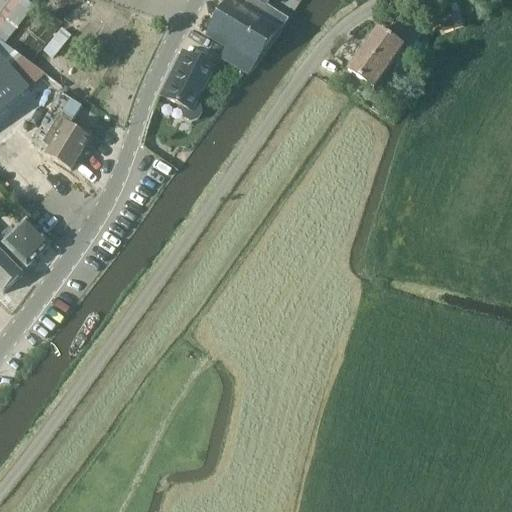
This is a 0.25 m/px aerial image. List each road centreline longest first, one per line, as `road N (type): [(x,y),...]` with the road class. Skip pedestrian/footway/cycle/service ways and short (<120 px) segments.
road 1 (unclassified): [(0,498),(319,49),(388,0)]
road 2 (tertiary): [(202,0),(155,82),(98,220),(0,354)]
